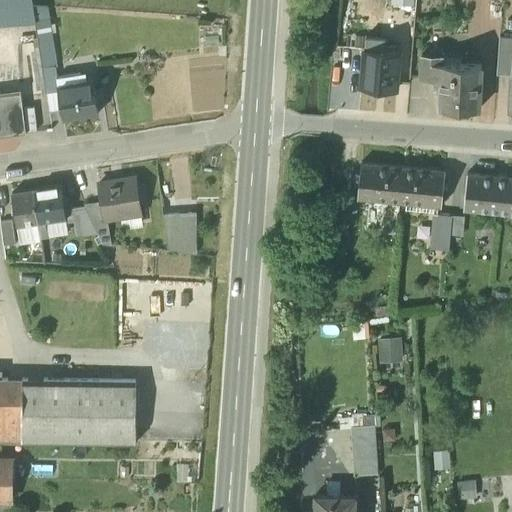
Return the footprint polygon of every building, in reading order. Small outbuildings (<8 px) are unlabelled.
[(0,0),(0,25),(35,22),(33,6),(31,0),(0,0)] [(363,0),(363,9),(386,9),(385,0),(363,0)] [(400,0),(400,11),(414,12),(415,0),(400,0)] [(35,22),(42,68),(57,66),(48,7),(33,6),(35,22)] [(511,50),(511,38),(498,38),(497,51),(511,52),(511,50)] [(362,48),(358,88),(398,91),(402,52),(362,48)] [(511,52),(497,51),(495,73),(508,73),(510,53),(511,53),(511,52)] [(439,54),(420,54),(419,78),(433,79),(438,79),(438,62),(439,54)] [(460,54),(439,54),(438,62),(459,63),(460,54)] [(459,63),(438,62),(438,79),(433,79),(432,92),(437,92),(436,107),(478,108),(479,63),(459,63)] [(46,96),(59,94),(57,84),(59,84),(57,66),(42,68),(46,96)] [(59,94),(63,120),(99,114),(94,79),(59,84),(57,84),(59,94)] [(0,100),(0,136),(25,133),(21,98),(0,100)] [(402,166),(361,162),(357,198),(369,199),(399,202),(402,166)] [(444,171),(402,166),(399,202),(441,206),(444,171)] [(511,177),(468,172),(464,207),(511,213),(511,177)] [(134,176),(99,183),(102,201),(105,218),(140,212),(139,202),(144,201),(142,186),(136,187),(134,176)] [(61,185),(33,189),(41,238),(47,237),(45,221),(66,218),(65,212),(61,185)] [(33,189),(12,193),(19,232),(29,230),(30,240),(41,238),(33,189)] [(399,202),(369,199),(369,200),(371,200),(368,227),(366,226),(366,228),(379,230),(378,233),(396,235),(399,202)] [(102,201),(85,204),(86,209),(97,230),(103,244),(110,244),(105,218),(102,201)] [(86,209),(73,211),(76,230),(77,234),(97,230),(86,209)] [(73,211),(65,212),(66,218),(45,221),(47,237),(49,237),(48,234),(76,230),(73,211)] [(165,214),(171,251),(197,254),(196,213),(165,214)] [(451,216),(433,214),(430,250),(448,251),(451,216)] [(401,338),(378,340),(379,364),(402,362),(401,338)] [(24,379),(0,378),(0,441),(25,442),(24,379)] [(137,380),(24,379),(25,442),(137,444),(137,380)] [(375,425),(351,427),(354,475),(378,473),(375,425)] [(14,462),(0,461),(0,480),(14,480),(14,462)] [(24,462),(14,462),(14,480),(24,481),(24,462)] [(14,480),(0,480),(0,498),(13,499),(14,480)] [(474,482),(459,484),(459,492),(475,490),(474,482)] [(354,511),(355,495),(315,494),(314,511),(354,511)]
